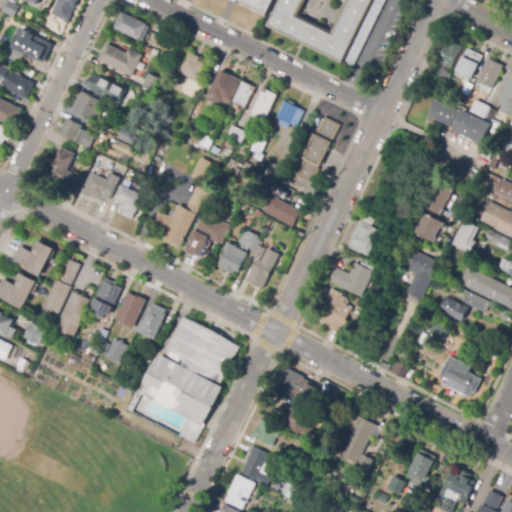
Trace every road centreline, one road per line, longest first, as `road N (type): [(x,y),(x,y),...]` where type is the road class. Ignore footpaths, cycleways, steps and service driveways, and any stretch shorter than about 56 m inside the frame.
road 1 (residential): [(0,190),(511,454)]
road 2 (residential): [(434,0),(184,511)]
road 3 (residential): [(148,0),(379,112)]
road 4 (residential): [(96,0),(0,206)]
